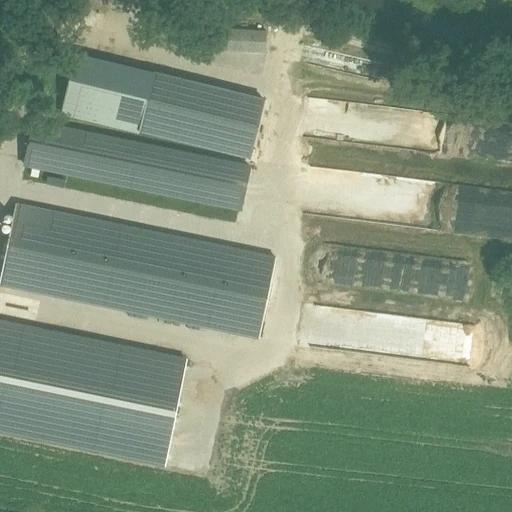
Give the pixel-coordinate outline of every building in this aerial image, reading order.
[(177,48),(227,51),(266,54),(267,32),(179,26),(177,48)] [(151,87),(154,73),(75,54),(61,113),(251,159),(262,111),(184,92),(184,95),(151,87)] [(242,210),(252,165),(33,120),(24,165),(242,210)] [(322,211),(448,220),(449,193),(312,183),(311,196),(323,197),(322,211)] [(276,256),(17,204),(1,284),(260,337),(276,256)] [(328,276),(351,275),(351,245),(327,246),(328,276)] [(373,256),(367,270),(395,283),(405,262),(389,254),(386,262),(373,256)] [(0,434),(165,468),(166,465),(187,358),(0,320),(0,434)] [(217,394),(238,407),(247,393),(225,380),(217,394)]
